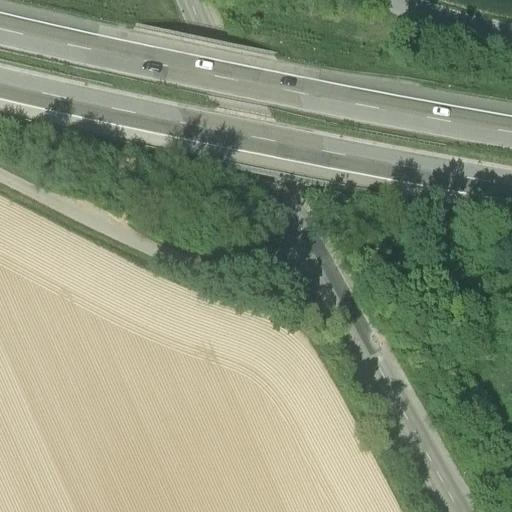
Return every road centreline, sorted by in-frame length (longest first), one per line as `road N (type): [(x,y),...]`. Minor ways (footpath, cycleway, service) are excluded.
road 1 (motorway): [(511,136),(296,97),(0,28)]
road 2 (motorway): [(0,80),(324,154),(511,187)]
road 3 (unclassified): [(0,175),(178,261),(276,272),(319,259)]
road 4 (tertiary): [(319,259),(461,511)]
road 5 (tertiary): [(192,0),(319,259)]
road 6 (unclassified): [(396,0),(452,24),(511,35)]
